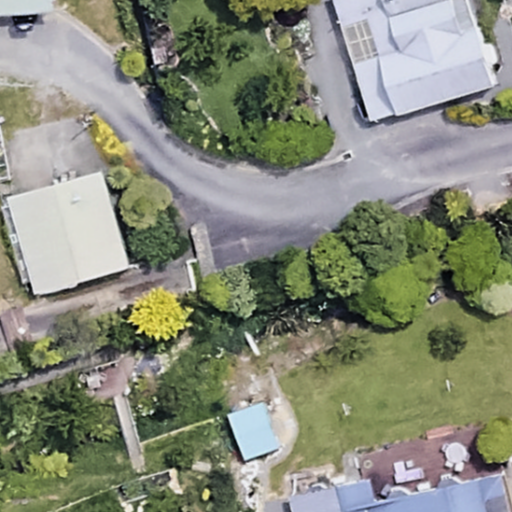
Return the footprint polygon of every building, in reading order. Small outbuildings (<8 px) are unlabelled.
[(53,0),(0,0),(0,10),(53,9),(53,0)] [(468,0),(334,0),(368,121),(492,87),(468,0)] [(127,269),(102,169),(6,194),(31,293),(127,269)] [(276,444),(257,397),(221,412),(239,459),(276,444)] [(371,509),(364,481),(285,500),(287,511),(510,511),(502,479),(371,509)]
